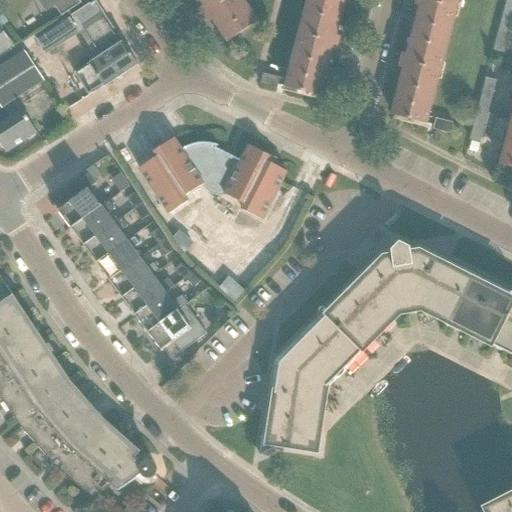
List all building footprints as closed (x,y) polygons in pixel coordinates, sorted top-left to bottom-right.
[(42,0),(48,10),(54,6),(61,16),(81,3),(78,0),(42,0)] [(138,65),(95,0),(71,16),(94,51),(95,50),(100,57),(90,63),(89,63),(89,64),(74,73),(89,96),(104,86),(104,87),(138,65)] [(200,0),(227,41),(257,22),(243,0),(200,0)] [(326,73),(343,9),(308,0),(291,64),(309,68),(326,73)] [(343,9),(345,0),(308,0),(343,9)] [(448,38),(457,0),(421,0),(414,29),(448,38)] [(511,0),(507,0),(494,50),(504,53),(505,48),(511,50),(511,44),(511,36),(508,36),(511,22),(511,0)] [(45,54),(79,32),(70,19),(36,40),(45,54)] [(0,54),(12,46),(0,27),(0,54)] [(430,102),(448,38),(414,29),(398,91),(414,97),(430,102)] [(21,112),(13,100),(44,81),(25,52),(0,68),(0,106),(1,108),(4,107),(12,119),(0,126),(0,144),(6,153),(37,133),(23,111),(21,112)] [(303,91),(309,68),(291,64),(285,87),(303,91)] [(320,96),(326,73),(309,68),(303,91),(320,96)] [(277,88),(280,78),(264,73),(261,84),(277,88)] [(496,98),(497,96),(493,95),(497,81),(486,78),(470,140),(480,142),(493,97),(496,98)] [(408,120),(414,97),(398,91),(392,115),(408,120)] [(424,125),(430,102),(414,97),(408,120),(424,125)] [(450,133),(453,123),(436,118),(433,129),(450,133)] [(511,121),(501,164),(511,166),(511,121)] [(181,150),(174,139),(154,152),(157,157),(139,169),(169,215),(189,201),(185,196),(204,184),(202,182),(213,175),(230,183),(224,194),(244,204),(241,210),(263,220),(287,172),(267,162),(270,156),(248,146),(241,161),(223,152),(220,150),(216,149),(218,146),(214,144),(211,144),(207,143),(202,143),(200,143),(195,144),(191,145),(189,146),(185,148),(181,150)] [(71,229),(101,207),(88,189),(96,184),(94,181),(101,175),(93,165),(85,171),(88,174),(66,188),(74,199),(59,210),(58,210),(57,211),(71,229)] [(134,209),(141,205),(134,194),(127,198),(134,209)] [(84,246),(114,224),(107,215),(115,209),(109,201),(101,207),(71,229),(84,246)] [(141,205),(134,209),(141,220),(148,216),(141,205)] [(97,264),(127,241),(120,232),(127,227),(122,219),(114,224),(84,246),(97,264)] [(158,245),(165,241),(157,230),(150,234),(158,245)] [(109,281),(140,259),(132,248),(138,244),(133,237),(127,242),(127,241),(97,264),(109,281)] [(165,241),(158,245),(165,256),(172,252),(165,241)] [(410,248),(400,242),(392,251),(382,252),(274,360),(259,456),(281,446),(317,452),(327,387),(400,314),(422,310),(511,355),(511,291),(421,246),(410,248)] [(122,298),(153,276),(151,275),(158,270),(153,263),(146,268),(140,259),(109,281),(122,298)] [(185,279),(190,273),(180,264),(175,270),(185,279)] [(190,273),(185,279),(195,288),(200,281),(190,273)] [(71,383),(0,276),(0,397),(14,419),(21,427),(53,464),(57,460),(62,465),(58,469),(96,502),(110,485),(118,492),(142,475),(142,476),(143,476),(145,478),(147,478),(149,478),(151,478),(153,477),(154,476),(156,475),(156,474),(157,472),(157,471),(157,470),(157,469),(156,468),(156,467),(155,466),(155,465),(154,464),(152,463),(150,462),(148,462),(147,463),(145,463),(144,464),(143,465),(134,458),(140,452),(103,419),(71,383)] [(135,316),(165,293),(173,286),(167,278),(159,285),(153,276),(122,298),(135,316)] [(244,293),(228,279),(219,289),(235,304),(244,293)] [(148,333),(186,305),(185,305),(187,303),(181,295),(172,302),(165,293),(135,316),(148,333)] [(186,305),(148,333),(161,351),(162,351),(162,350),(187,332),(195,342),(207,333),(186,305)] [(479,511),(511,511),(511,495),(480,511),(479,511)]
